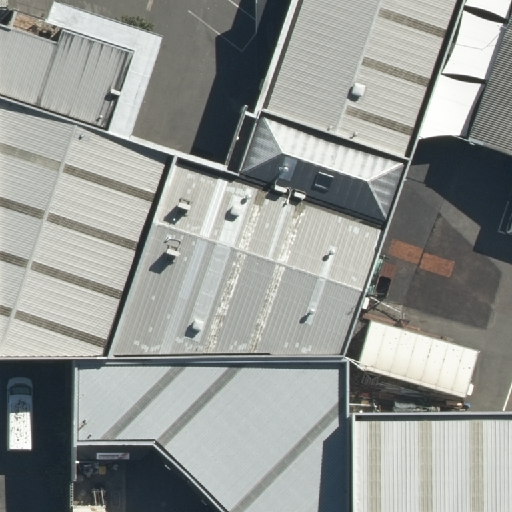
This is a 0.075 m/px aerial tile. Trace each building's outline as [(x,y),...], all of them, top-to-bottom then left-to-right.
[(298,0),(240,180),(173,157),(104,358),(342,358),(461,0),(298,0)] [(14,10),(8,28),(0,25),(0,98),(106,133),(134,49),(14,10)] [(511,20),(464,158),(511,175),(511,20)] [(106,133),(0,98),(0,358),(74,359),(104,358),(173,157),(106,133)] [(104,358),(74,359),(75,456),(157,456),(212,511),(342,511),(342,358),(104,358)] [(511,511),(511,420),(364,421),(364,511),(511,511)]
